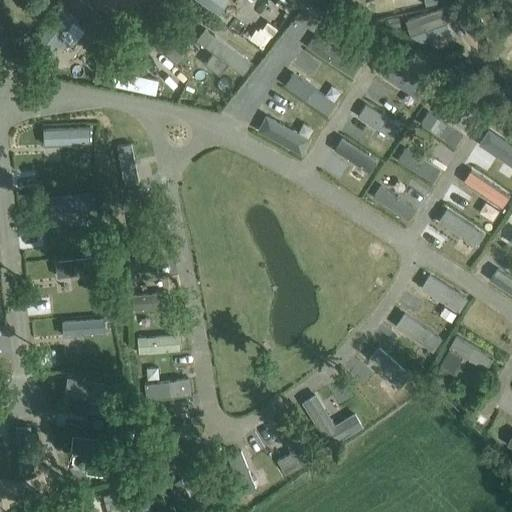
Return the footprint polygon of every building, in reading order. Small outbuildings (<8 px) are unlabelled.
[(174,0),(169,6),(182,18),(192,6),(184,0),(174,0)] [(201,0),(220,12),(228,0),(201,0)] [(375,0),(377,9),(393,6),(392,0),(375,0)] [(424,0),(427,8),(433,7),(446,3),(444,0),(424,0)] [(456,18),(447,5),(407,19),(412,33),(456,18)] [(72,19),(62,34),(74,42),(84,27),(72,19)] [(206,61),(220,71),(228,61),(244,72),(253,60),(205,25),(196,37),(214,50),(206,61)] [(178,59),(187,47),(164,29),(154,41),(178,59)] [(261,46),(267,37),(257,29),(250,38),(261,46)] [(318,29),(307,44),(351,75),(362,60),(318,29)] [(107,47),(94,42),(90,52),(103,57),(107,47)] [(49,76),(54,66),(41,60),(36,70),(49,76)] [(418,97),(427,85),(392,61),(383,73),(418,97)] [(111,82),(155,92),(159,78),(115,67),(111,82)] [(330,111),(338,98),(291,71),(284,84),(330,111)] [(393,137),(402,124),(366,100),(358,113),(393,137)] [(421,123),(456,144),(463,130),(428,110),(421,123)] [(266,112),(258,129),(303,152),(312,135),(266,112)] [(91,141),(90,123),(44,125),(45,143),(91,141)] [(511,141),(489,127),(479,143),(511,163),(511,141)] [(342,135),(334,148),(370,170),(378,157),(342,135)] [(134,142),(120,143),(123,183),(137,182),(134,142)] [(405,144),(397,158),(433,180),(441,166),(405,144)] [(471,166),(463,178),(502,206),(510,195),(471,166)] [(409,218),(417,205),(380,183),(372,196),(409,218)] [(94,189),(51,191),(52,209),(95,207),(94,189)] [(447,208),(439,221),(477,245),(485,232),(447,208)] [(84,255),(55,259),(58,276),(86,272),(84,255)] [(511,290),(511,275),(496,268),(490,280),(511,290)] [(460,310),(469,296),(429,270),(420,284),(460,310)] [(133,291),(134,307),(164,306),(164,290),(133,291)] [(432,350),(442,337),(406,308),(396,322),(432,350)] [(64,317),(64,333),(106,331),(105,315),(64,317)] [(139,334),(139,350),(180,348),(179,332),(139,334)] [(486,367),(494,355),(457,332),(449,344),(486,367)] [(381,344),(368,356),(398,385),(411,373),(381,344)] [(66,395),(107,399),(109,378),(68,374),(66,395)] [(434,387),(446,396),(453,386),(441,377),(434,387)] [(317,393),(309,397),(334,440),(363,424),(355,410),(345,416),(333,395),(322,401),(317,393)] [(108,418),(106,433),(120,435),(123,420),(108,418)] [(19,467),(33,466),(32,424),(17,425),(19,467)] [(73,435),(73,450),(90,451),(90,435),(73,435)] [(123,465),(134,465),(134,455),(123,455),(123,465)] [(182,478),(170,482),(175,498),(187,495),(182,478)] [(166,511),(164,504),(152,507),(145,480),(103,491),(107,508),(134,501),(136,511),(166,511)]
